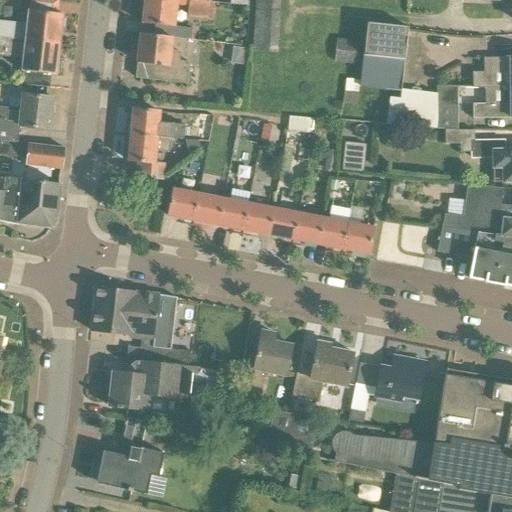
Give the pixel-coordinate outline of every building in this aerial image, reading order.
[(209,17),(210,3),(184,0),(145,0),(143,24),(174,27),(177,4),(189,6),(188,15),(209,17)] [(256,0),(254,51),(279,52),(282,0),(256,0)] [(4,22),(2,38),(60,45),(61,29),(65,29),(66,19),(63,18),(63,15),(29,11),(26,32),(21,31),(18,23),(4,22)] [(367,24),(363,66),(360,87),(402,91),(408,28),(367,24)] [(170,51),(172,38),(142,34),(137,78),(187,84),(190,63),(179,62),(180,52),(170,51)] [(60,45),(2,38),(0,37),(0,54),(23,58),(20,85),(50,88),(51,74),(56,75),(57,71),(60,72),(61,61),(58,61),(60,45)] [(359,65),(362,42),(337,39),(334,63),(359,65)] [(230,68),(247,70),(249,47),(226,44),(224,63),(230,63),(230,68)] [(484,58),(485,89),(511,88),(511,56),(511,58),(484,58)] [(459,88),(438,89),(438,95),(439,119),(460,119),(459,88)] [(511,88),(485,89),(485,105),(473,105),(473,119),(511,118),(511,88)] [(439,131),(439,119),(438,95),(402,91),(401,98),(392,97),(391,100),(389,100),(386,125),(439,131)] [(0,140),(5,141),(18,143),(19,127),(50,130),(54,98),(23,95),(21,113),(8,112),(8,108),(0,107),(0,140)] [(171,138),(175,139),(184,140),(185,126),(159,123),(160,112),(133,110),(132,126),(126,126),(125,136),(171,140),(171,138)] [(270,142),(273,126),(264,125),(261,140),(270,142)] [(329,142),(330,132),(315,129),(313,139),(329,142)] [(175,144),(175,139),(171,138),(171,140),(125,136),(125,145),(130,145),(129,161),(140,162),(138,178),(162,181),(164,164),(155,163),(156,151),(169,153),(170,143),(175,144)] [(18,143),(5,141),(0,140),(0,154),(27,158),(26,166),(62,170),(64,148),(18,143)] [(494,168),(503,168),(504,182),(511,182),(511,151),(505,151),(505,141),(472,142),(472,159),(494,159),(494,168)] [(365,173),(367,145),(346,143),(343,171),(365,173)] [(19,224),(51,228),(56,224),(60,185),(0,177),(0,222),(18,226),(19,224)] [(339,192),(341,182),(332,180),(330,190),(339,192)] [(511,216),(501,216),(505,189),(470,185),(466,217),(446,215),(445,229),(511,237),(511,216)] [(184,225),(193,226),(199,195),(174,190),(169,216),(185,219),(184,225)] [(199,195),(193,226),(203,228),(204,223),(219,226),(224,200),(199,195)] [(224,200),(219,226),(234,229),(233,234),(243,236),(249,205),(224,200)] [(249,205),(243,236),(253,238),(253,232),(269,235),(274,209),(249,205)] [(274,209),(269,235),(284,238),(283,244),(293,246),(299,214),(274,209)] [(299,214),(293,246),(302,247),(303,242),(319,245),(324,219),(299,214)] [(324,219),(319,245),(334,248),(333,253),(343,255),(349,224),(324,219)] [(374,228),(359,226),(349,224),(343,255),(352,257),(353,252),(369,255),(374,228)] [(505,286),(511,287),(511,237),(445,229),(442,228),(438,253),(473,259),(469,279),(485,282),(485,283),(505,287),(505,286)] [(97,288),(92,331),(154,338),(151,363),(189,368),(193,336),(167,333),(168,323),(157,322),(160,296),(97,288)] [(265,378),(262,377),(263,372),(286,376),(292,346),(274,342),(275,334),(262,332),(253,376),(244,374),(239,396),(261,400),(265,378)] [(318,343),(311,377),(297,374),(293,397),(319,403),(323,382),(347,387),(354,353),(353,353),(353,354),(330,349),(331,345),(318,343)] [(369,396),(375,397),(401,402),(402,397),(418,400),(425,364),(394,357),(391,370),(381,367),(377,388),(356,384),(351,409),(353,410),(350,422),(363,424),(369,396)] [(146,415),(166,417),(165,423),(175,424),(178,398),(189,400),(190,394),(228,399),(231,374),(135,364),(130,366),(134,370),(134,375),(113,373),(109,407),(117,407),(117,409),(122,409),(122,408),(146,411),(146,415)] [(336,454),(334,463),(397,475),(459,487),(459,490),(485,494),(511,498),(511,379),(496,376),(496,377),(492,376),(474,373),(447,369),(435,445),(354,437),(349,433),(343,433),(337,434),(333,438),(331,444),(332,449),(334,452),(336,454)] [(318,419),(312,419),(275,413),(274,416),(273,419),(272,423),(272,426),(272,429),(272,433),(270,445),(313,451),(318,419)] [(104,452),(100,472),(104,473),(102,485),(147,495),(151,476),(159,478),(164,454),(141,449),(131,447),(129,457),(104,452)] [(511,511),(511,498),(485,494),(459,490),(459,487),(397,475),(389,511),(511,511)] [(291,476),(289,488),(298,490),(300,477),(291,476)]
